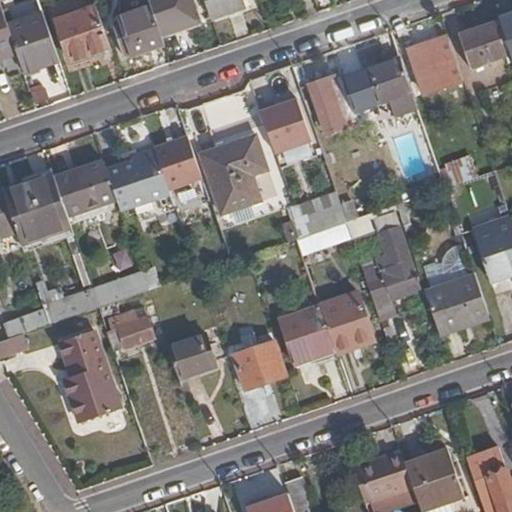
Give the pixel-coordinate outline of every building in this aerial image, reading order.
[(190,0),(147,0),(151,9),(160,36),(199,23),(190,0)] [(202,0),(209,19),(245,7),(242,0),(202,0)] [(0,50),(15,45),(8,23),(2,4),(0,4),(0,50)] [(110,49),(96,7),(57,21),(71,62),(110,49)] [(132,58),(164,48),(160,36),(151,9),(111,22),(123,58),(131,55),(132,58)] [(43,10),(8,23),(15,45),(19,54),(26,75),(61,63),(43,10)] [(511,15),(496,21),(497,22),(508,56),(511,64),(511,63),(511,15)] [(508,56),(497,22),(457,36),(468,70),(508,56)] [(437,42),(397,55),(399,62),(409,90),(411,97),(451,84),(437,42)] [(0,50),(0,60),(19,54),(15,45),(0,50)] [(409,90),(399,62),(364,74),(374,102),(409,90)] [(52,94),(40,73),(28,79),(41,100),(52,94)] [(365,123),(352,84),(342,87),(339,76),(307,87),(324,137),(365,123)] [(296,98),(260,111),(276,154),(312,141),(296,98)] [(250,177),(265,172),(253,138),(199,156),(219,215),(258,202),(250,177)] [(131,164),(106,173),(116,203),(119,211),(124,210),(133,206),(169,194),(154,152),(130,160),(131,164)] [(453,187),(477,178),(470,159),(446,167),(453,187)] [(102,162),(53,179),(67,220),(116,203),(106,173),(102,162)] [(52,177),(3,193),(17,234),(21,246),(71,229),(67,220),(53,179),(52,177)] [(440,181),(391,198),(394,207),(443,190),(440,181)] [(350,206),(339,209),(344,224),(366,217),(355,183),(344,187),(350,206)] [(443,190),(394,207),(404,234),(413,231),(407,216),(447,202),(443,190)] [(0,239),(17,234),(3,193),(0,193),(0,239)] [(339,209),(339,208),(288,225),(289,228),(284,230),(287,239),(293,237),(295,242),(344,224),(339,209)] [(366,217),(344,224),(350,240),(371,232),(369,227),(373,226),(375,222),(395,215),(393,208),(366,217)] [(511,227),(510,221),(473,233),(491,284),(511,277),(511,279),(511,227)] [(403,291),(404,295),(418,290),(394,222),(377,228),(387,256),(376,260),(388,296),(403,291)] [(344,224),(295,242),(301,258),(350,241),(350,240),(344,224)] [(429,261),(434,284),(469,276),(465,253),(429,261)] [(92,290),(99,310),(147,293),(141,274),(92,290)] [(489,323),(473,278),(424,295),(438,334),(466,324),(468,330),(489,323)] [(35,286),(38,294),(46,291),(44,283),(35,286)] [(38,294),(44,313),(49,327),(99,310),(92,290),(64,300),(61,292),(48,297),(46,291),(38,294)] [(355,295),(318,308),(318,309),(330,345),(353,337),(357,349),(372,344),(355,295)] [(330,345),(318,309),(280,323),(295,365),(333,353),(330,345)] [(153,340),(143,311),(108,323),(111,333),(118,331),(124,350),(153,340)] [(4,327),(9,341),(23,336),(49,327),(44,313),(4,327)] [(466,324),(438,334),(440,340),(468,330),(466,324)] [(95,333),(60,346),(71,379),(66,381),(80,423),(121,409),(95,333)] [(9,341),(0,344),(0,358),(28,349),(23,336),(9,341)] [(205,337),(167,350),(178,381),(216,368),(205,337)] [(284,378),(273,344),(232,358),(244,392),(284,378)] [(413,489),(420,511),(451,511),(448,503),(463,498),(446,451),(405,465),(413,489)] [(413,489),(405,465),(401,453),(358,467),(370,503),(413,489)] [(511,483),(510,484),(506,471),(486,478),(497,508),(511,503),(511,483)] [(302,480),(284,486),(287,495),(293,511),(300,511),(312,508),(302,480)] [(248,511),(293,511),(287,495),(248,509),(248,511)]
